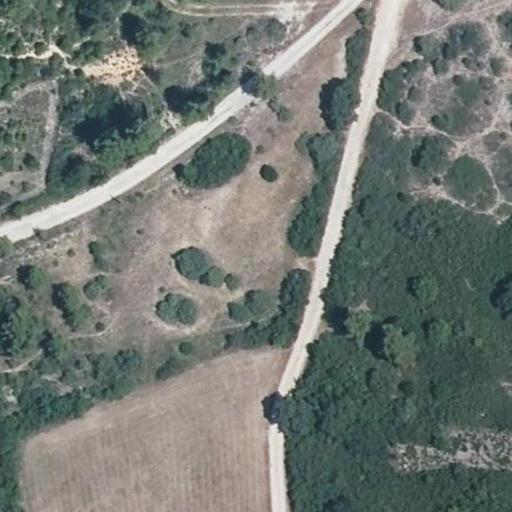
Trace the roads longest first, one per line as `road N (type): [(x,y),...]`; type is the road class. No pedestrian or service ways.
road 1 (track): [(392,0),(283,412),(280,511)]
road 2 (track): [(0,235),(128,179),(356,0)]
